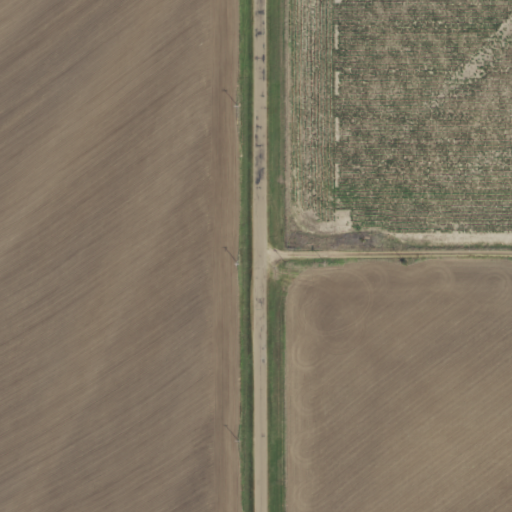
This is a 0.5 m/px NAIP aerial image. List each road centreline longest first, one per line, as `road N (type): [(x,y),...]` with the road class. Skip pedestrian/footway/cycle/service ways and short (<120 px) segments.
road 1 (tertiary): [(267,511),(268,0)]
road 2 (residential): [(268,242),(480,235)]
